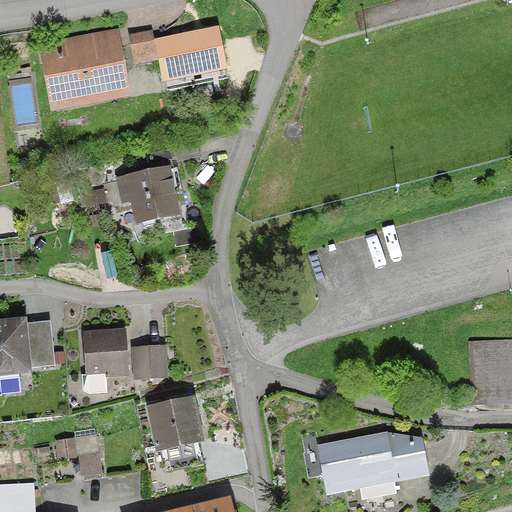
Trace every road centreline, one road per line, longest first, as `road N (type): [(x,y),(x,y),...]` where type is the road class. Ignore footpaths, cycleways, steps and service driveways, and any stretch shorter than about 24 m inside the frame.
road 1 (residential): [(218,289),(218,235),(281,50),(287,0)]
road 2 (residential): [(511,419),(383,409),(271,373),(245,379)]
road 3 (residential): [(218,289),(112,299),(38,286),(0,289)]
road 4 (residential): [(266,511),(245,379)]
